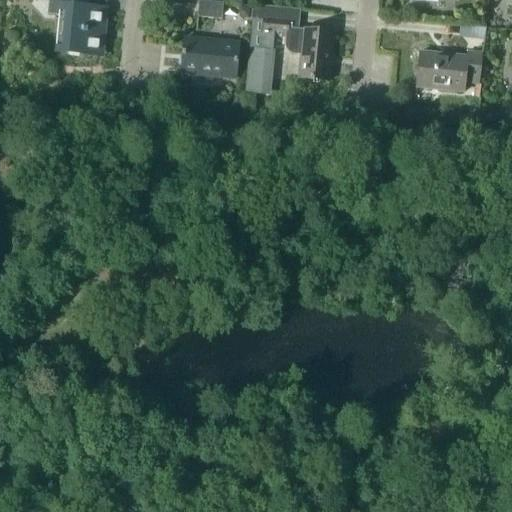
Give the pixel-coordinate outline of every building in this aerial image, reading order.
[(86,8),(86,0),(48,0),(47,15),(66,16),(63,51),(98,54),(102,9),(86,8)] [(221,17),(222,2),(199,0),(198,15),(221,17)] [(282,7),(252,5),(251,19),(254,19),(247,91),(268,93),(273,35),(287,37),(287,41),(286,46),(287,50),(289,53),(292,55),(301,55),(299,77),(329,80),(333,32),(293,28),(293,25),(288,20),(281,20),(282,7)] [(249,20),(250,8),(238,7),(238,14),(242,19),(249,20)] [(235,77),(238,42),(185,38),(182,73),(235,77)] [(468,52),(467,57),(419,52),(415,87),(463,92),(464,82),(479,84),(482,54),(468,52)] [(459,116),(459,124),(475,125),(476,117),(459,116)]
